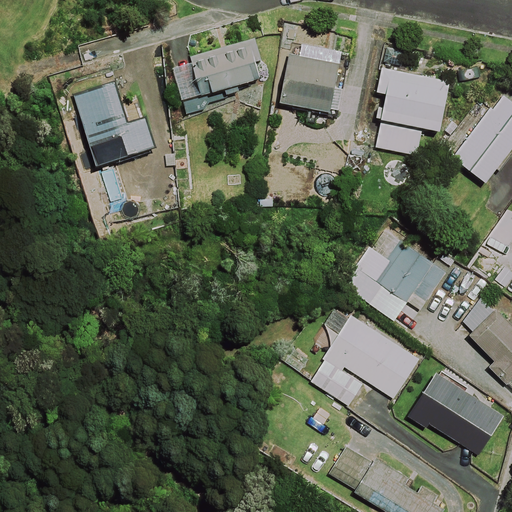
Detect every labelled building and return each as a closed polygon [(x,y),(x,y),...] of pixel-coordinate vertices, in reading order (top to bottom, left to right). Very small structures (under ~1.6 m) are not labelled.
[(239,85),(258,80),(253,62),(260,61),(255,42),(192,58),(193,61),(174,66),(183,100),(224,89),(226,99),(241,95),(239,85)] [(343,52),(302,45),(299,59),(290,58),(282,103),(333,112),(343,52)] [(384,109),(383,111),(379,110),(377,118),(382,119),(376,147),(416,156),(422,128),(439,131),(450,83),(383,68),(378,93),(387,95),(384,109)] [(155,147),(146,118),(141,119),(137,106),(125,109),(116,80),(75,93),(97,165),(155,147)] [(511,147),(511,102),(502,95),(453,158),(485,183),(511,147)] [(447,271),(402,239),(375,279),(420,310),(447,271)] [(511,326),(496,311),(471,335),(496,361),(491,366),(511,388),(511,326)] [(418,358),(349,316),(322,359),(341,370),(343,367),(394,398),(418,358)] [(503,416),(435,373),(407,416),(426,427),(428,423),(478,455),(503,416)] [(441,511),(443,510),(347,448),(330,475),(389,511),(441,511)]
